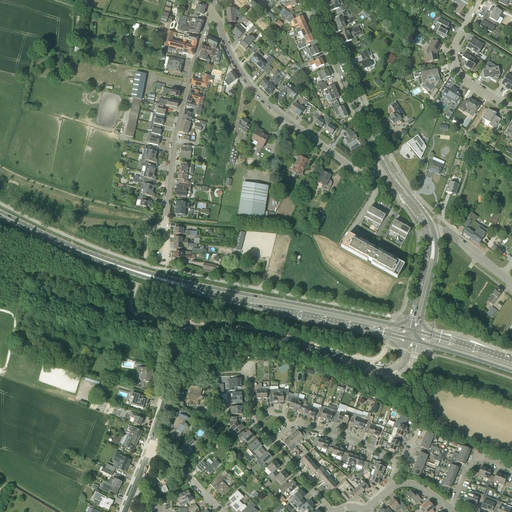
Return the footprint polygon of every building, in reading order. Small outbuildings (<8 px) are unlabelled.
[(193,5),(197,6),(194,16),(198,17),(199,14),(203,15),(205,8),(199,6),(201,2),(195,0),(193,5)] [(233,0),(232,0),(225,0),(237,11),(240,7),(233,0)] [(329,6),(330,8),(331,9),(330,9),(331,11),(332,12),(334,11),(336,14),(343,11),(340,5),(342,4),(341,1),(337,2),(336,0),(328,0),(331,5),(329,6)] [(457,8),(454,7),(452,11),(459,15),(468,0),(459,0),(461,1),(457,8)] [(167,2),(166,5),(160,23),(165,24),(166,22),(171,24),(172,18),(171,18),(171,19),(168,18),(169,15),(168,15),(171,7),(172,4),(167,2)] [(486,12),(484,16),(495,22),(496,23),(502,12),(495,8),(494,9),(491,8),(489,12),(491,13),(490,14),(486,12)] [(240,19),(240,20),(244,17),(238,12),(235,9),(226,10),(227,17),(234,16),(234,18),(235,18),(238,17),(240,19)] [(285,10),(282,14),(281,15),(289,23),(292,22),(294,27),(298,25),(305,22),(302,16),(296,19),(296,20),(294,20),(292,15),(285,10)] [(348,12),(345,13),(339,15),(341,18),(334,21),(336,25),(344,22),(342,18),(346,16),(349,15),(348,12)] [(182,26),(183,26),(185,26),(195,29),(194,34),(198,35),(199,35),(203,22),(189,19),(187,18),(182,16),(180,21),(179,25),(182,26)] [(495,22),(484,16),(482,20),(484,21),(483,22),(483,21),(480,27),(491,33),(494,28),(492,27),(495,22)] [(439,19),(437,23),(441,25),(436,34),(444,39),(445,37),(446,38),(446,37),(447,37),(447,36),(446,35),(449,30),(448,30),(447,30),(447,29),(449,24),(439,19)] [(344,22),(336,25),(338,30),(346,27),(345,25),(351,23),(350,20),(344,22)] [(297,33),(301,31),(308,29),(305,22),(298,25),(300,28),(296,30),(296,31),(293,32),(294,35),(294,34),(297,33)] [(246,29),(241,24),(240,24),(240,25),(238,25),(238,27),(233,33),(236,35),(239,38),(245,31),(247,32),(248,31),(253,26),(251,23),(246,29)] [(185,26),(183,26),(181,31),(186,32),(194,34),(195,29),(185,26)] [(348,34),(348,32),(340,35),(342,39),(357,33),(360,32),(362,30),(360,26),(358,27),(353,29),(354,32),(348,34)] [(301,31),(304,37),(310,35),(308,29),(301,31)] [(185,45),(181,44),(171,42),(173,36),(176,37),(176,33),(168,31),(165,46),(170,47),(180,49),(179,50),(183,51),(185,45)] [(361,35),(360,32),(357,33),(342,39),(344,44),(351,41),(351,39),(358,36),(361,35)] [(122,42),(123,36),(119,35),(118,41),(116,41),(115,45),(123,46),(124,43),(122,42)] [(187,36),(185,35),(184,39),(192,41),(191,46),(195,47),(197,42),(198,38),(197,38),(187,36)] [(245,50),(255,39),(252,36),(251,38),(248,35),(239,45),(245,50)] [(304,45),(306,44),(313,41),(310,35),(304,37),(305,40),(301,42),(302,44),(297,47),(299,50),(305,47),(304,45)] [(221,52),(218,51),(219,49),(216,48),(218,42),(209,39),(208,43),(212,45),(211,49),(215,50),(215,51),(216,51),(214,57),(214,58),(219,59),(221,52)] [(484,45),(477,41),(475,39),(473,42),(471,41),(466,48),(478,54),(484,45)] [(441,45),(432,40),(425,52),(425,53),(427,63),(438,60),(437,60),(436,55),(436,53),(441,45)] [(193,56),(195,47),(191,46),(185,45),(183,51),(179,50),(179,52),(193,56)] [(215,50),(211,49),(210,49),(201,47),(202,45),(201,45),(199,52),(201,53),(208,55),(214,57),(216,51),(215,51),(215,50)] [(176,56),(178,50),(165,46),(163,53),(176,56)] [(309,47),(305,49),(303,50),(304,53),(309,50),(311,53),(310,53),(312,57),(319,54),(319,53),(318,50),(317,50),(316,47),(310,49),(309,47)] [(81,58),(83,49),(76,48),(74,56),(81,58)] [(256,65),(260,60),(263,58),(259,54),(260,53),(258,51),(250,60),(256,65)] [(370,58),(369,56),(370,56),(369,55),(372,54),(370,51),(365,53),(365,54),(360,56),(362,59),(363,59),(364,61),(360,63),(363,69),(366,68),(368,71),(374,68),(376,64),(373,57),(370,58)] [(199,59),(205,61),(205,63),(209,64),(210,60),(208,60),(208,58),(207,58),(208,55),(201,53),(199,59)] [(472,64),(475,60),(465,53),(462,58),(464,59),(463,60),(465,66),(472,71),(475,66),(472,64)] [(391,65),(396,58),(391,55),(386,61),(391,65)] [(184,61),(171,57),(171,58),(169,58),(167,63),(182,67),(184,61)] [(263,58),(260,60),(256,65),(261,70),(268,63),(270,65),(274,61),(270,57),(267,61),(263,58)] [(314,65),(316,69),(324,65),(321,59),(314,62),(313,60),(308,62),(310,67),(314,65)] [(168,69),(168,70),(180,73),(182,67),(167,63),(166,68),(168,69)] [(263,72),(266,75),(272,69),(269,66),(263,72)] [(495,82),(500,75),(498,68),(490,69),(487,68),(486,70),(482,71),(483,74),(484,79),(490,78),(490,77),(492,77),(490,79),(495,82)] [(317,74),(320,81),(321,81),(324,80),(324,81),(327,79),(327,78),(330,77),(327,70),(317,74)] [(420,86),(441,74),(439,71),(437,73),(435,70),(414,75),(414,78),(421,77),(423,84),(420,86)] [(273,75),(274,75),(268,82),(265,79),(259,86),(264,91),(276,77),(279,75),(279,74),(277,71),(273,75)] [(141,100),(146,74),(136,72),(131,98),(141,100)] [(233,72),(226,77),(231,84),(238,79),(233,72)] [(276,77),(264,91),(269,96),(275,89),(274,88),(280,81),(281,82),(283,79),(282,78),(285,75),(281,72),(279,74),(279,75),(276,77)] [(441,74),(420,86),(420,87),(423,85),(429,90),(428,91),(431,93),(429,97),(433,99),(443,83),(441,82),(442,81),(440,79),(443,77),(441,74)] [(509,89),(511,91),(511,76),(507,74),(501,84),(506,87),(506,88),(508,89),(509,89)] [(207,87),(207,84),(208,80),(209,76),(203,75),(202,82),(192,79),(191,84),(204,87),(206,87),(207,87)] [(329,95),(337,92),(334,85),(327,88),(325,83),(323,84),(318,86),(322,93),(321,94),(323,97),(329,95)] [(294,99),(297,95),(299,93),(288,84),(275,100),(279,103),(287,93),(291,97),(294,99)] [(414,94),(422,91),(419,86),(412,90),(414,94)] [(451,101),(455,103),(459,98),(458,98),(460,95),(455,92),(456,89),(452,87),(449,91),(446,89),(442,96),(451,102),(451,101)] [(181,91),(172,88),(171,92),(166,90),(165,94),(163,93),(162,96),(166,97),(167,94),(179,97),(181,91)] [(202,107),(204,97),(202,97),(198,95),(199,91),(193,90),(193,89),(190,88),(189,93),(187,102),(192,103),(193,99),(197,100),(196,105),(202,107)] [(336,101),(336,99),(339,98),(337,92),(329,95),(332,100),(329,101),(332,107),(333,107),(333,108),(339,105),(337,101),(336,101)] [(140,104),(141,100),(133,98),(125,136),(133,137),(140,104)] [(294,114),(305,101),(302,98),(297,105),(295,103),(289,110),(294,114)] [(465,101),(459,109),(463,112),(466,108),(475,113),(480,104),(476,102),(476,103),(470,99),(467,102),(465,101)] [(179,103),(168,100),(168,101),(160,100),(159,104),(164,105),(167,106),(167,105),(177,108),(179,103)] [(294,114),(299,117),(299,118),(302,113),(305,114),(307,106),(306,105),(308,103),(307,102),(305,101),(294,114)] [(187,102),(185,106),(190,107),(195,109),(193,114),(200,117),(202,107),(196,105),(187,102)] [(159,104),(155,103),(155,104),(153,110),(153,113),(161,115),(165,116),(166,111),(162,110),(163,105),(164,105),(159,104)] [(337,116),(340,115),(342,118),(347,116),(347,117),(348,116),(343,106),(340,108),(339,105),(333,108),(337,116)] [(496,114),(488,109),(483,117),(486,119),(485,121),(490,124),(489,126),(495,129),(500,120),(497,118),(496,116),(495,116),(496,114)] [(449,110),(445,117),(448,119),(453,113),(449,110)] [(312,118),(317,121),(319,118),(322,113),(318,111),(312,118)] [(154,121),(153,124),(159,125),(162,126),(164,121),(160,120),(161,115),(153,113),(151,120),(154,121)] [(392,120),(391,121),(393,125),(401,120),(398,115),(398,116),(396,113),(390,117),(392,120)] [(322,120),(319,118),(317,121),(315,124),(321,128),(325,122),(327,124),(330,119),(325,115),(322,120)] [(247,125),(249,122),(243,118),(239,125),(238,127),(238,129),(246,134),(250,127),(247,125)] [(182,120),(182,121),(179,132),(187,135),(189,128),(190,128),(192,123),(191,123),(182,120)] [(159,125),(153,124),(151,123),(149,130),(152,131),(151,134),(157,135),(160,136),(161,131),(158,130),(159,125)] [(335,129),(329,125),(325,131),(331,135),(335,129)] [(262,150),(268,138),(262,134),(263,132),(258,129),(256,131),(251,141),(257,144),(256,146),(262,150)] [(342,135),(348,145),(357,139),(353,133),(350,135),(348,132),(342,135)] [(156,140),(157,135),(151,134),(148,133),(146,143),(158,146),(159,140),(156,140)] [(409,148),(415,155),(416,154),(421,159),(421,158),(426,147),(424,144),(418,136),(416,137),(416,136),(416,137),(409,142),(407,143),(410,147),(409,148)] [(180,158),(185,159),(185,156),(191,157),(192,146),(186,146),(186,150),(181,149),(180,158)] [(144,150),(143,155),(146,155),(155,158),(157,152),(151,151),(152,148),(145,147),(145,150),(144,150)] [(238,150),(232,149),(229,160),(230,160),(230,163),(234,164),(235,161),(236,162),(238,150)] [(155,158),(146,155),(143,155),(142,155),(141,160),(140,160),(139,163),(142,163),(148,165),(149,162),(154,163),(155,158)] [(304,168),(303,167),(307,161),(299,157),(294,168),(298,170),(297,173),(301,175),(304,168)] [(443,165),(432,160),(428,170),(439,175),(443,165)] [(143,167),(142,172),(145,173),(154,175),(155,169),(147,168),(148,165),(142,163),(141,166),(143,167)] [(179,173),(188,174),(188,168),(191,168),(191,164),(180,163),(183,164),(183,167),(179,167),(179,173)] [(154,175),(145,173),(142,172),(141,177),(139,177),(138,180),(147,182),(147,179),(153,180),(154,175)] [(322,172),(317,183),(324,187),(324,188),(328,191),(332,185),(332,184),(332,183),(332,182),(331,182),(331,181),(330,180),(328,179),(330,176),(322,172)] [(188,174),(179,173),(178,179),(181,180),(181,183),(178,183),(189,184),(189,180),(187,180),(188,174)] [(154,186),(146,185),(147,182),(138,180),(136,179),(133,179),(133,182),(140,183),(139,189),(140,189),(143,189),(153,192),(154,186)] [(455,196),(459,185),(450,182),(447,188),(446,189),(447,190),(446,192),(455,196)] [(263,224),(266,204),(268,187),(243,183),(240,200),(237,221),(263,224)] [(190,197),(190,191),(191,186),(177,185),(180,186),(180,189),(177,189),(176,197),(185,198),(186,197),(190,197)] [(153,192),(143,189),(140,189),(139,194),(140,194),(139,197),(146,199),(146,196),(152,197),(153,192)] [(140,206),(140,208),(144,208),(144,207),(151,209),(153,203),(145,202),(146,199),(139,197),(137,197),(136,200),(141,201),(140,206)] [(184,217),(186,216),(186,211),(185,211),(185,208),(188,209),(189,203),(176,201),(176,202),(179,202),(179,206),(176,205),(175,214),(182,215),(183,217),(184,217)] [(378,211),(370,207),(365,217),(372,221),(378,211)] [(380,225),(385,216),(378,211),(372,221),(380,225)] [(486,234),(488,232),(480,226),(479,227),(468,219),(465,228),(466,229),(463,233),(478,245),(486,234)] [(403,225),(395,221),(390,231),(397,235),(403,225)] [(405,239),(410,230),(403,225),(397,235),(405,239)] [(197,232),(187,231),(184,231),(184,229),(175,228),(174,234),(191,235),(191,236),(197,237),(197,232)] [(241,251),(245,234),(239,232),(234,249),(241,251)] [(368,260),(372,262),(371,264),(397,278),(404,265),(378,251),(374,249),(374,248),(348,234),(341,247),(367,262),(368,260)] [(214,272),(215,268),(216,265),(204,263),(202,269),(214,272)] [(492,305),(502,292),(497,288),(486,303),(488,304),(489,303),(492,305)] [(496,311),(491,307),(486,314),(491,318),(496,311)] [(137,375),(141,375),(140,380),(146,380),(145,382),(151,383),(153,372),(147,371),(147,369),(141,368),(138,368),(137,375)] [(100,382),(86,377),(84,377),(83,380),(85,381),(84,382),(98,386),(100,382)] [(236,391),(236,388),(241,387),(241,379),(229,380),(229,391),(236,391)] [(189,399),(188,404),(198,406),(201,393),(200,393),(201,388),(189,386),(186,398),(189,399)] [(278,394),(278,405),(281,404),(281,402),(287,402),(288,396),(288,393),(288,389),(278,390),(278,394)] [(270,396),(270,390),(262,390),(262,401),(264,401),(264,399),(267,399),(267,396),(270,396)] [(273,394),(273,390),(270,390),(270,396),(273,396),(273,402),(277,402),(277,405),(278,405),(278,394),(273,394)] [(131,397),(134,398),(131,406),(143,409),(144,404),(147,405),(149,398),(132,393),(131,397)] [(241,393),(233,393),(227,394),(228,399),(229,399),(229,404),(236,404),(236,401),(242,400),(241,393)] [(293,394),(288,393),(288,396),(287,402),(291,403),(289,408),(292,409),(292,411),(294,412),(298,398),(293,396),(293,394)] [(305,404),(304,404),(305,401),(298,398),(294,412),(295,412),(296,410),(299,411),(299,412),(302,413),(305,404)] [(312,409),(307,407),(307,405),(305,404),(302,413),(305,414),(304,415),(307,416),(307,418),(309,419),(312,409)] [(312,406),(312,409),(309,419),(310,420),(311,417),(314,418),(315,416),(318,417),(321,408),(319,407),(318,408),(312,406)] [(321,408),(318,417),(321,418),(320,420),(322,421),(323,419),(326,420),(329,409),(324,407),(321,406),(321,408)] [(337,411),(335,417),(338,418),(337,423),(339,424),(339,421),(342,422),(345,414),(340,412),(341,410),(338,408),(337,411)] [(337,411),(334,410),(329,409),(326,420),(328,421),(328,423),(330,424),(332,416),(335,417),(337,411)] [(353,417),(354,413),(346,411),(345,414),(342,422),(345,423),(344,425),(347,426),(348,422),(351,423),(353,417)] [(178,436),(184,420),(185,420),(186,416),(179,414),(179,413),(178,412),(176,417),(177,417),(174,426),(173,425),(170,433),(171,433),(170,436),(174,439),(176,435),(178,436)] [(139,416),(133,414),(130,413),(129,417),(131,417),(131,418),(129,422),(140,426),(143,419),(139,418),(139,416)] [(355,427),(358,427),(362,416),(354,413),(353,417),(351,423),(354,424),(352,428),(354,429),(355,427)] [(366,428),(368,422),(371,414),(368,413),(367,417),(362,415),(362,416),(358,427),(361,428),(360,431),(362,431),(364,427),(366,428)] [(238,417),(229,418),(230,425),(231,427),(229,429),(232,432),(234,430),(237,434),(244,428),(241,424),(239,426),(236,423),(236,421),(237,421),(236,417),(238,417)] [(372,438),(375,427),(371,426),(372,423),(368,422),(366,428),(369,429),(368,434),(371,435),(370,437),(372,438)] [(401,422),(398,429),(408,433),(408,431),(406,431),(405,427),(406,424),(401,422)] [(141,431),(131,426),(128,431),(129,431),(127,436),(138,441),(139,438),(138,438),(141,431)] [(381,436),(382,433),(383,430),(375,427),(372,438),(374,438),(375,436),(378,437),(378,435),(381,436)] [(408,433),(398,429),(395,437),(400,439),(401,436),(404,437),(405,434),(407,435),(408,433)] [(294,433),(300,439),(301,440),(306,436),(303,432),(302,431),(299,433),(298,431),(296,433),(295,431),(294,433)] [(243,432),(237,437),(242,442),(244,440),(247,443),(254,437),(249,432),(245,435),(243,432)] [(426,432),(424,437),(432,440),(433,437),(435,438),(436,436),(426,432)] [(294,444),(300,439),(294,433),(289,437),(290,438),(290,439),(294,444)] [(123,441),(121,445),(132,450),(135,444),(136,445),(138,441),(127,436),(124,442),(123,441)] [(392,439),(391,444),(401,448),(401,446),(399,446),(400,442),(399,442),(400,439),(395,437),(394,440),(392,439)] [(431,443),(432,440),(424,437),(422,442),(431,446),(432,443),(431,443)] [(192,450),(189,447),(194,441),(191,438),(189,439),(181,447),(184,450),(181,453),(181,452),(188,459),(188,460),(194,454),(190,451),(192,450)] [(313,446),(316,447),(321,448),(325,438),(323,438),(322,440),(316,438),(313,446)] [(326,452),(329,453),(330,448),(328,447),(329,442),(326,441),(327,439),(325,438),(321,448),(326,450),(326,452)] [(283,442),(291,452),(297,447),(294,444),(290,439),(287,441),(286,439),(283,442)] [(254,453),(252,455),(255,458),(263,450),(261,447),(262,446),(257,441),(250,448),(254,453)] [(431,446),(422,442),(420,447),(422,448),(420,453),(428,456),(430,451),(430,449),(438,452),(439,449),(434,447),(432,446),(431,446)] [(391,444),(389,449),(396,452),(398,449),(400,450),(401,448),(391,444)] [(330,448),(329,453),(336,456),(340,446),(338,445),(337,447),(334,446),(333,449),(330,448)] [(340,446),(336,456),(341,458),(340,460),(343,461),(346,452),(344,451),(344,450),(341,449),(342,446),(340,446)] [(462,449),(460,452),(468,455),(471,450),(461,446),(460,448),(462,449)] [(258,461),(260,459),(264,464),(272,458),(267,452),(266,453),(263,450),(255,458),(258,461)] [(354,455),(354,456),(355,453),(353,453),(352,455),(349,454),(350,453),(346,452),(343,461),(342,464),(350,467),(351,464),(354,455)] [(454,452),(453,455),(466,460),(468,455),(460,452),(459,454),(454,452)] [(295,459),(297,461),(304,455),(302,453),(295,459)] [(427,459),(428,456),(420,453),(418,458),(428,462),(429,459),(427,459)] [(129,466),(129,464),(131,460),(130,460),(116,454),(113,461),(119,464),(117,469),(124,472),(126,468),(128,469),(129,466)] [(354,455),(351,464),(356,465),(360,455),(358,454),(357,457),(354,456),(354,455)] [(360,455),(356,465),(364,468),(366,462),(363,461),(364,459),(361,458),(362,456),(360,455)] [(457,462),(464,465),(466,460),(453,455),(451,460),(451,459),(450,462),(452,463),(456,464),(457,462)] [(305,465),(310,460),(306,456),(300,461),(303,465),(304,463),(305,465)] [(418,458),(416,463),(424,466),(425,463),(427,464),(428,462),(418,458)] [(210,474),(217,467),(220,464),(216,460),(211,465),(208,462),(206,464),(203,461),(196,468),(201,473),(205,469),(210,474)] [(314,465),(310,460),(305,465),(307,466),(305,467),(308,471),(314,465)] [(270,479),(276,474),(275,472),(280,467),(275,461),(267,468),(271,473),(268,476),(270,479)] [(386,465),(383,463),(375,461),(374,464),(376,467),(375,471),(383,473),(386,465)] [(416,463),(414,468),(424,472),(424,471),(424,470),(425,469),(423,469),(424,466),(416,463)] [(448,467),(447,469),(457,473),(459,468),(455,466),(456,464),(452,463),(451,465),(450,467),(448,467)] [(319,473),(323,469),(321,467),(318,469),(314,465),(308,471),(311,474),(312,472),(313,474),(317,471),(319,473)] [(112,476),(114,472),(105,468),(103,467),(101,471),(112,476)] [(478,475),(483,477),(486,469),(485,469),(484,467),(483,467),(481,467),(479,471),(477,470),(474,476),(478,477),(478,475)] [(424,472),(414,468),(412,473),(420,476),(421,473),(423,474),(424,472)] [(326,472),(323,469),(319,473),(321,476),(318,478),(321,481),(322,480),(323,482),(328,477),(324,473),(326,472)] [(455,478),(457,473),(447,469),(446,472),(448,472),(447,475),(455,478)] [(487,482),(490,483),(492,476),(490,476),(492,471),(490,470),(489,469),(487,469),(486,469),(483,477),(488,480),(487,482)] [(225,471),(211,485),(210,485),(214,489),(215,489),(222,496),(230,489),(222,481),(228,475),(225,471)] [(278,476),(276,474),(270,479),(273,482),(278,477),(282,482),(289,477),(284,471),(278,476)] [(492,476),(490,483),(489,484),(492,485),(492,484),(493,482),(498,484),(502,475),(501,475),(500,473),(498,474),(497,473),(495,477),(492,476)] [(444,477),(443,479),(453,483),(455,478),(447,475),(446,478),(444,477)] [(505,489),(508,482),(506,482),(507,477),(506,477),(505,475),(503,476),(502,475),(498,484),(503,486),(503,487),(502,487),(501,490),(504,491),(505,488),(505,489)] [(379,479),(373,476),(371,482),(368,481),(368,483),(370,485),(375,487),(376,484),(379,485),(380,481),(379,480),(379,479)] [(122,482),(116,480),(117,479),(113,477),(112,479),(110,478),(108,483),(119,489),(122,482)] [(332,482),(328,477),(323,482),(325,483),(323,484),(326,488),(332,482)] [(453,483),(443,479),(439,477),(438,480),(441,482),(440,485),(438,485),(438,487),(442,488),(444,486),(450,488),(453,483)] [(357,484),(359,487),(363,492),(365,490),(366,492),(369,489),(364,482),(362,480),(357,484)] [(286,487),(291,492),(297,487),(292,481),(288,485),(286,482),(279,489),(281,492),(286,487)] [(108,483),(106,482),(102,490),(109,493),(109,494),(111,495),(111,494),(115,496),(116,497),(118,493),(119,493),(120,492),(121,490),(119,489),(108,483)] [(336,486),(332,482),(326,488),(329,490),(330,489),(331,491),(336,486)] [(363,492),(359,487),(355,490),(360,497),(363,494),(362,493),(363,492)] [(105,499),(106,497),(98,493),(99,491),(97,490),(95,489),(94,492),(96,493),(93,499),(101,502),(99,505),(109,510),(111,505),(112,505),(114,501),(108,498),(107,500),(105,499)] [(469,493),(470,490),(467,489),(465,495),(467,496),(465,502),(470,504),(473,495),(469,493)] [(483,502),(481,508),(486,510),(491,498),(486,496),(489,490),(485,489),(483,495),(480,501),(483,502)] [(298,507),(302,503),(304,501),(302,499),(305,496),(301,490),(295,496),(296,498),(294,500),(296,503),(295,504),(298,507)] [(355,490),(352,493),(349,490),(347,492),(346,491),(341,495),(347,501),(350,498),(352,497),(354,500),(356,498),(357,500),(360,497),(355,490)] [(185,501),(188,500),(189,502),(194,500),(192,496),(190,496),(188,491),(182,494),(185,501)] [(416,505),(421,500),(414,492),(412,493),(411,491),(406,495),(408,498),(407,499),(410,503),(413,501),(416,505)] [(240,511),(241,511),(246,507),(244,504),(243,505),(239,501),(243,497),(237,492),(229,500),(232,503),(230,506),(231,506),(237,511),(236,511),(239,510),(240,511)] [(186,504),(185,501),(182,494),(176,497),(179,504),(180,503),(181,506),(186,504)] [(470,504),(476,506),(478,500),(480,501),(483,495),(480,494),(479,497),(473,495),(470,504)] [(277,499),(281,503),(286,499),(282,495),(277,499)] [(496,508),(499,501),(491,498),(486,510),(490,511),(491,511),(494,507),(496,508)] [(393,499),(387,504),(393,511),(396,509),(395,509),(397,508),(399,511),(403,508),(402,507),(404,506),(399,500),(396,502),(393,499)] [(304,501),(302,503),(298,507),(300,510),(301,508),(304,511),(307,509),(308,511),(314,506),(310,501),(307,504),(304,501)] [(428,501),(427,502),(421,507),(425,511),(433,511),(432,510),(434,508),(428,501)] [(503,511),(505,508),(503,507),(504,504),(499,501),(496,508),(499,509),(497,511),(503,511)] [(252,502),(246,507),(241,511),(257,511),(254,508),(256,506),(252,502)]
